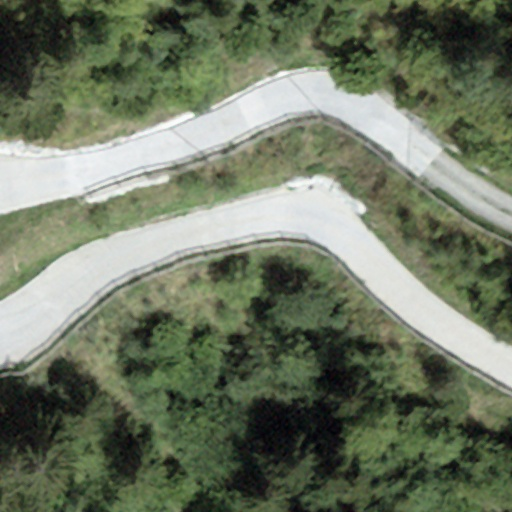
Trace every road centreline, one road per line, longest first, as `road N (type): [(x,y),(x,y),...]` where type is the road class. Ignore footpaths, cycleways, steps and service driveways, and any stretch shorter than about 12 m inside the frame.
road 1 (track): [(0,326),(102,267),(184,234),(262,215),(309,216),(350,232),(412,297),(511,361)]
road 2 (track): [(511,210),(403,137),(359,97),(324,84),(283,93),(138,157),(0,198)]
